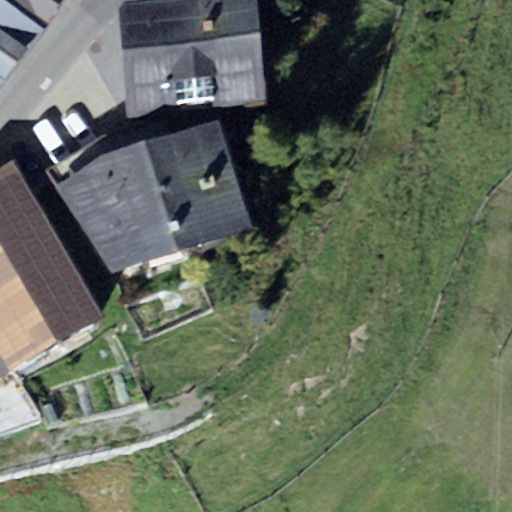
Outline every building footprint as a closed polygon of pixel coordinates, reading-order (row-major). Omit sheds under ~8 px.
[(0,0),(0,62),(30,13),(10,0),(0,0)] [(39,0),(10,0),(30,13),(39,0)] [(258,93),(248,0),(130,0),(141,105),(258,93)] [(215,118),(66,164),(102,280),(251,234),(215,118)] [(0,390),(99,333),(15,191),(0,199),(0,390)]
